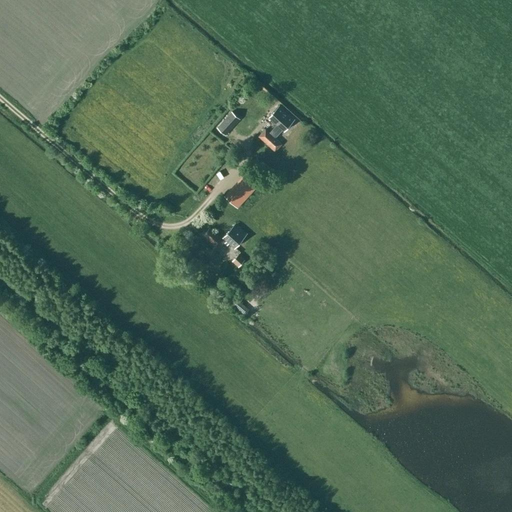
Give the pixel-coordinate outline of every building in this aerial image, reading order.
[(258,136),(275,151),(282,143),(275,137),(282,129),(284,130),(294,119),(279,105),(268,116),(277,124),(269,132),(265,128),(258,136)] [(231,111),(217,127),(225,135),(240,119),(231,111)] [(247,232),(235,221),(221,235),(223,237),(229,242),(233,247),(247,232)] [(219,243),(224,247),(229,242),(223,237),(222,239),(210,227),(203,235),(216,246),(219,243)] [(232,303),(241,311),(245,307),(236,299),(232,303)]
